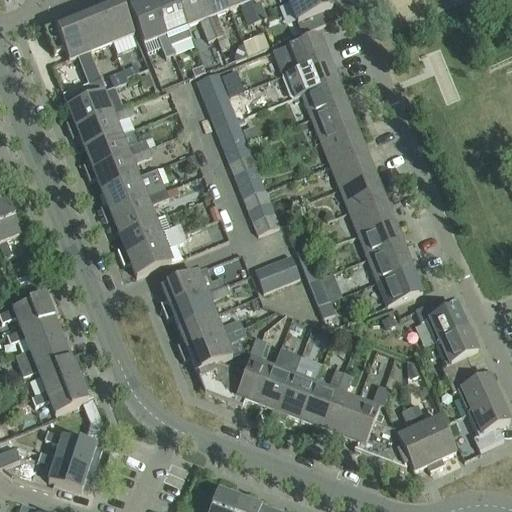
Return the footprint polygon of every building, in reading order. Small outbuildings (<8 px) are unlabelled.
[(170,50),(149,0),(140,0),(144,7),(129,13),(147,57),(161,52),(165,63),(174,59),(170,50)] [(187,30),(174,0),(161,0),(159,1),(158,0),(149,0),(170,50),(191,42),(187,30)] [(216,42),(199,0),(174,0),(187,30),(199,25),(207,46),(216,42)] [(229,13),(223,0),(199,0),(216,42),(223,39),(215,19),(229,13)] [(252,10),(248,0),(223,0),(229,13),(241,8),(250,28),(258,25),(252,10)] [(331,13),(325,0),(298,0),(288,4),(301,38),(327,28),(322,17),(331,13)] [(133,39),(119,4),(98,13),(112,47),(133,39)] [(260,7),(252,10),(258,25),(266,22),(260,7)] [(112,47),(98,13),(76,21),(90,56),(112,47)] [(76,21),(44,34),(53,59),(64,54),(68,65),(77,61),(88,88),(100,83),(90,56),(76,21)] [(327,61),(318,38),(271,56),(281,80),(293,75),(327,61)] [(221,57),(214,60),(218,71),(226,68),(221,57)] [(327,61),(293,75),(281,80),(290,104),(302,98),(337,85),(327,61)] [(136,69),(122,75),(125,82),(139,77),(136,69)] [(192,73),(194,80),(204,76),(201,69),(192,73)] [(125,82),(122,75),(108,80),(113,92),(127,86),(125,82)] [(223,90),(217,78),(196,86),(201,99),(223,90)] [(88,88),(62,98),(67,111),(105,95),(100,83),(88,88)] [(346,108),(337,85),(302,98),(312,122),(346,108)] [(206,110),(227,102),(223,90),(201,99),(206,110)] [(121,114),(113,92),(105,95),(67,111),(73,125),(66,128),(68,135),(121,114)] [(238,98),(227,102),(206,110),(210,122),(232,114),(236,125),(247,120),(238,98)] [(171,108),(160,111),(164,120),(175,116),(171,108)] [(356,132),(346,108),(312,122),(321,145),(356,132)] [(131,110),(121,114),(68,135),(72,144),(79,141),(84,153),(119,139),(114,126),(134,118),(131,110)] [(236,125),(232,114),(210,122),(215,133),(236,125)] [(255,121),(240,126),(249,147),(263,142),(255,121)] [(241,137),(236,125),(215,133),(220,146),(241,137)] [(365,155),(356,132),(321,145),(330,169),(365,155)] [(246,148),(241,137),(220,146),(224,157),(246,148)] [(85,178),(148,153),(145,145),(124,153),(119,139),(84,153),(90,167),(82,170),(85,178)] [(246,148),(224,157),(229,169),(250,161),(246,148)] [(151,161),(148,153),(85,178),(89,186),(96,183),(101,196),(136,182),(131,169),(151,161)] [(374,178),(365,155),(330,169),(340,192),(374,178)] [(198,171),(194,160),(186,163),(190,174),(198,171)] [(255,172),(250,161),(229,169),(233,180),(255,172)] [(260,184),(255,172),(233,180),(238,192),(260,184)] [(103,220),(165,195),(162,187),(153,191),(148,177),(136,182),(101,196),(106,210),(100,213),(103,220)] [(384,202),(374,178),(340,192),(349,216),(384,202)] [(264,195),(260,184),(238,192),(243,204),(264,195)] [(168,203),(165,195),(103,220),(106,228),(113,226),(118,239),(153,224),(148,212),(168,203)] [(269,207),(264,195),(243,204),(248,216),(269,207)] [(393,225),(384,202),(349,216),(359,239),(393,225)] [(273,219),(269,207),(248,216),(252,227),(273,219)] [(0,253),(4,263),(12,260),(7,246),(20,240),(7,208),(0,210),(0,253)] [(220,224),(215,211),(209,213),(214,226),(220,224)] [(279,231),(273,219),(252,227),(257,240),(279,231)] [(119,263),(182,237),(179,230),(169,234),(164,220),(153,224),(118,239),(124,252),(116,255),(119,263)] [(402,249),(393,225),(359,239),(368,263),(402,249)] [(179,264),(175,250),(185,246),(182,237),(119,263),(123,271),(130,268),(135,282),(179,264)] [(412,272),(402,249),(368,263),(377,286),(412,272)] [(308,251),(295,256),(298,264),(311,258),(308,251)] [(320,281),(311,258),(298,264),(307,287),(320,281)] [(299,283),(291,261),(279,266),(287,287),(299,283)] [(287,287),(279,266),(267,270),(276,292),(287,287)] [(276,292),(267,270),(254,275),(263,297),(276,292)] [(422,297),(412,272),(377,286),(387,311),(422,297)] [(167,305),(160,308),(163,315),(225,290),(222,283),(211,287),(205,273),(196,277),(184,282),(161,291),(167,305)] [(323,286),(309,291),(317,310),(330,305),(323,286)] [(229,298),(225,290),(163,315),(166,324),(173,321),(179,334),(214,319),(208,307),(229,298)] [(16,322),(21,334),(21,335),(53,322),(50,314),(56,312),(50,298),(12,313),(12,314),(0,318),(0,325),(1,328),(16,322)] [(333,313),(330,305),(317,310),(320,318),(333,313)] [(444,316),(439,305),(415,316),(420,328),(424,326),(435,348),(466,334),(455,311),(444,316)] [(179,358),(242,333),(239,325),(219,333),(214,319),(179,334),(184,347),(176,350),(179,358)] [(392,319),(381,324),(384,333),(395,327),(392,319)] [(62,343),(53,322),(21,335),(21,334),(6,340),(9,349),(24,343),(29,355),(29,356),(62,343)] [(245,341),(242,333),(179,358),(183,366),(190,363),(196,377),(218,368),(231,363),(225,349),(245,341)] [(477,358),(466,334),(435,348),(445,370),(441,372),(446,385),(471,374),(466,363),(477,358)] [(255,342),(249,358),(260,362),(266,346),(255,342)] [(70,363),(62,343),(29,356),(29,355),(14,361),(23,382),(37,376),(38,377),(70,364),(70,363)] [(276,424),(300,361),(292,358),(285,379),(271,374),(258,409),(272,414),(269,422),(276,424)] [(75,376),(81,374),(76,360),(70,363),(70,364),(38,377),(45,397),(46,398),(78,385),(78,383),(75,376)] [(300,361),(276,424),(284,427),(287,420),(300,425),(314,390),(319,376),(306,371),(308,365),(300,361)] [(249,365),(245,378),(218,368),(196,377),(204,397),(233,408),(241,411),(244,403),(258,409),(271,374),(249,365)] [(413,368),(407,366),(407,380),(409,384),(418,380),(413,368)] [(476,386),(471,374),(446,385),(452,398),(456,396),(466,418),(498,403),(488,381),(476,386)] [(319,440),(343,378),(335,375),(328,395),(314,390),(300,425),(314,431),(311,438),(319,440)] [(343,441),(357,406),(343,401),(351,381),(343,378),(319,440),(327,444),(330,436),(343,441)] [(83,397),(89,395),(84,381),(78,383),(78,385),(46,398),(45,397),(31,403),(34,411),(49,405),(55,419),(87,406),(83,397)] [(379,391),(373,406),(384,410),(390,395),(379,391)] [(509,428),(498,403),(466,418),(477,441),(473,443),(479,455),(503,444),(498,433),(509,428)] [(394,435),(374,428),(379,415),(357,406),(343,441),(357,447),(354,454),(363,458),(413,477),(398,442),(397,443),(394,435)] [(454,458),(439,424),(425,430),(417,410),(409,413),(437,474),(444,471),(441,463),(454,458)] [(437,474),(409,413),(401,416),(410,437),(398,442),(413,477),(426,470),(429,478),(437,474)] [(59,450),(55,462),(55,463),(88,474),(89,472),(91,465),(97,467),(102,453),(62,440),(62,441),(47,436),(44,445),(59,450)] [(15,453),(0,458),(0,472),(20,465),(15,453)] [(90,488),(95,476),(95,475),(89,472),(88,474),(55,463),(55,462),(41,457),(38,466),(52,471),(48,484),(82,496),(85,486),(90,488)] [(236,511),(239,504),(238,504),(231,501),(233,495),(219,489),(210,511),(236,511)] [(258,511),(252,509),(254,503),(240,498),(238,504),(239,504),(236,511),(258,511)]
